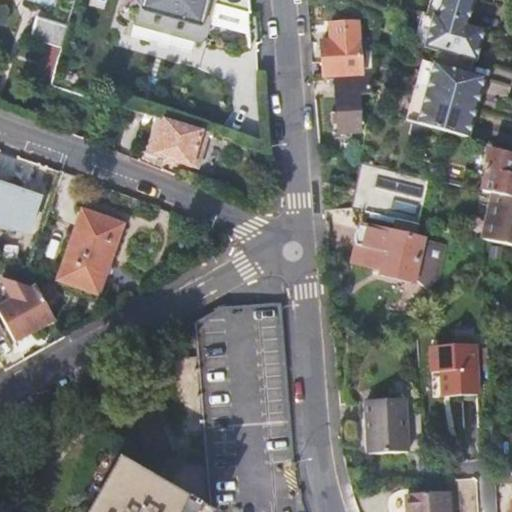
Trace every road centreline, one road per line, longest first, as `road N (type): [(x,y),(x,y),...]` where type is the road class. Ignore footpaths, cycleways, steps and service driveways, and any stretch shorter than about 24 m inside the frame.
road 1 (residential): [(293,251),(244,268),(0,397)]
road 2 (residential): [(293,251),(171,188),(0,129)]
road 3 (residential): [(293,251),(306,291),(332,511)]
road 4 (residential): [(293,251),(298,200),(283,0)]
